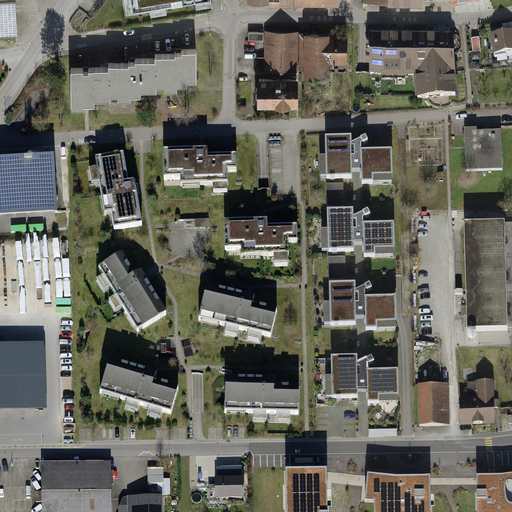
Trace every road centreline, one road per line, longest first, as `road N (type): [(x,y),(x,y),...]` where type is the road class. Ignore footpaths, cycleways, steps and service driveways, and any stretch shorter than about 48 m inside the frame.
road 1 (residential): [(0,452),(511,441)]
road 2 (residential): [(232,15),(511,12)]
road 3 (residential): [(226,128),(492,113)]
road 4 (residential): [(0,142),(226,128)]
road 5 (residential): [(33,50),(232,15)]
road 6 (unknown): [(55,451),(49,321),(0,317)]
